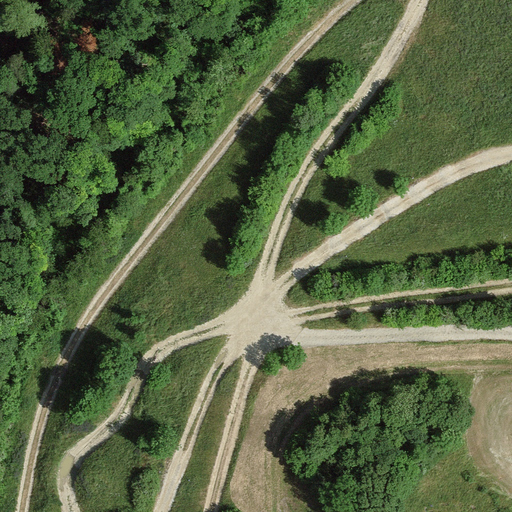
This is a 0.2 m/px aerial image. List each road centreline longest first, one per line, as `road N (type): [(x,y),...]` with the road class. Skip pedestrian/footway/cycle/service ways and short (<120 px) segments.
road 1 (track): [(344,0),(96,296),(56,359),(34,418),(17,511)]
road 2 (track): [(419,0),(386,64),(287,192),(205,511)]
road 3 (track): [(251,327),(280,281),(339,238),(438,177),(511,153)]
road 4 (track): [(251,327),(179,337),(147,357),(116,415),(68,451),(57,472),(68,511)]
road 5 (track): [(251,327),(351,302),(511,284)]
road 6 (track): [(511,334),(281,330)]
road 7 (track): [(158,511),(185,433),(230,343)]
